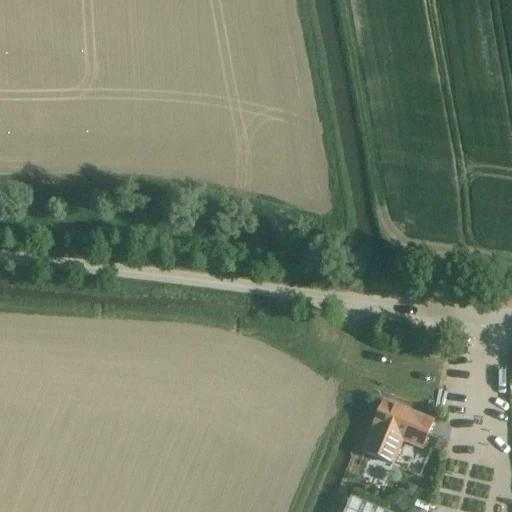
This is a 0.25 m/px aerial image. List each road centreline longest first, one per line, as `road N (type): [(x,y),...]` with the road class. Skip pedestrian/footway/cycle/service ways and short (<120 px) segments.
road 1 (track): [(0,182),(210,189),(341,228),(302,0)]
road 2 (unclassified): [(511,319),(0,259)]
road 3 (track): [(338,0),(384,246),(511,264)]
road 4 (track): [(0,307),(218,324),(347,376)]
road 5 (track): [(299,511),(341,408),(358,302)]
